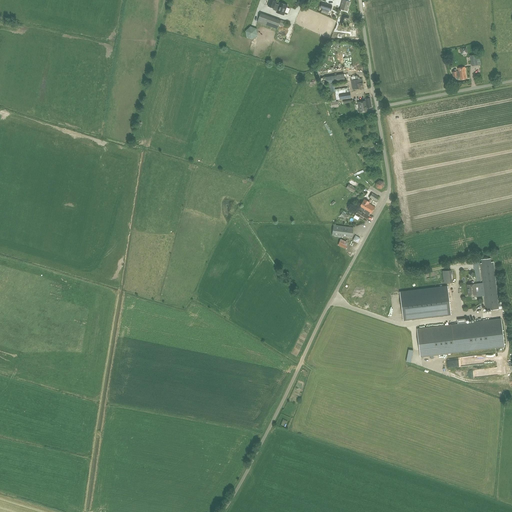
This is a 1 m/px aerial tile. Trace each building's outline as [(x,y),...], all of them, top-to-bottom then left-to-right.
[(257,11),(259,4),(251,2),(251,0),(243,0),(240,13),(252,16),(254,11),(257,11)] [(342,0),(340,8),(347,11),(350,2),(344,0),(342,0)] [(279,2),(276,11),(276,12),(284,15),(287,5),(279,2)] [(286,27),(288,22),(281,20),(280,20),(261,13),(257,22),(277,29),(279,25),(286,27)] [(346,15),(345,20),(342,20),(341,22),(355,24),(355,22),(352,21),(353,17),(346,15)] [(258,25),(248,26),(249,36),(259,35),(258,25)] [(469,55),(471,66),(478,65),(476,54),(469,55)] [(456,71),(452,72),(453,78),(459,77),(460,80),(466,78),(465,71),(465,67),(457,68),(458,71),(457,71),(456,71)] [(362,82),(357,83),(356,79),(351,80),(352,90),(363,88),(362,82)] [(334,83),(327,84),(329,100),(351,98),(349,87),(334,89),(334,83)] [(367,111),(366,102),(366,100),(357,102),(359,112),(367,111)] [(346,188),(353,192),(356,188),(349,183),(346,188)] [(369,197),(376,201),(379,197),(372,192),(369,197)] [(360,207),(358,209),(355,214),(365,221),(368,216),(367,215),(369,213),(371,214),(375,207),(372,205),(369,203),(370,202),(368,201),(367,202),(364,200),(359,207),(360,207)] [(353,228),(333,225),(332,235),(352,238),(353,228)] [(338,245),(345,248),(348,242),(340,239),(338,245)] [(491,262),(491,258),(481,259),(481,263),(480,263),(485,310),(499,309),(496,286),(500,286),(497,261),(491,262)] [(444,283),(452,282),(451,270),(442,271),(444,283)] [(476,295),(475,284),(466,285),(468,295),(476,295)] [(399,291),(403,320),(450,314),(447,286),(399,291)] [(457,324),(417,328),(417,332),(420,357),(422,357),(502,347),(503,347),(504,347),(501,318),(465,323),(465,319),(457,320),(457,324)]
